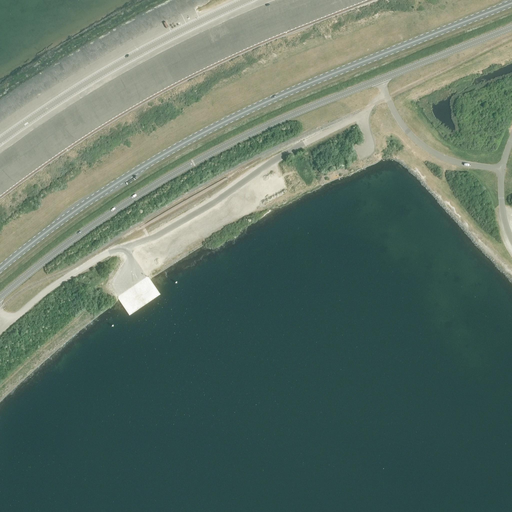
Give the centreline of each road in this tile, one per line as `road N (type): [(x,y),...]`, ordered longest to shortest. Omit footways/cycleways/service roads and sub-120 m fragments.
road 1 (primary): [(0,269),(103,191),(225,120),(511,2)]
road 2 (tertiary): [(0,297),(71,240),(195,161),(380,79)]
road 3 (unclassified): [(0,141),(85,83),(247,0)]
road 4 (unclassified): [(501,167),(450,160),(412,137),(380,79)]
road 5 (tertiary): [(380,79),(511,28)]
